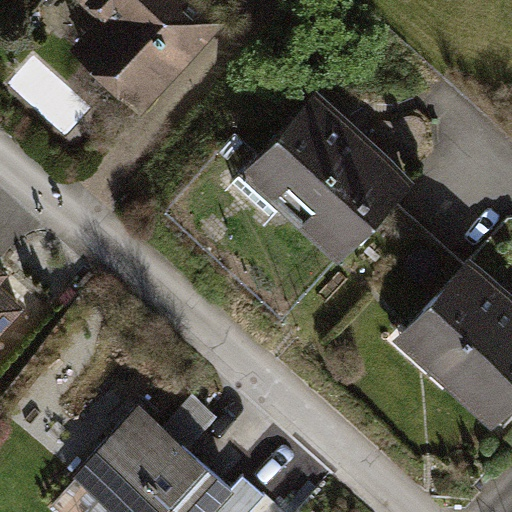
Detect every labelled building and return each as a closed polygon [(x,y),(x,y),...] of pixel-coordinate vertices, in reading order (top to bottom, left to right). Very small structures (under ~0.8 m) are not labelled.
[(73,0),(97,21),(71,49),(142,113),(227,18),(207,0),(73,0)] [(429,229),(394,199),(413,178),(316,91),(225,192),(262,226),(278,209),(372,293),(429,229)] [(406,324),(391,341),(489,429),(511,403),(511,303),(429,229),(372,293),(406,324)] [(0,332),(23,307),(0,286),(0,285),(11,273),(0,263),(0,332)] [(140,403),(73,477),(112,511),(213,511),(235,488),(189,447),(219,414),(196,393),(166,426),(140,403)]
